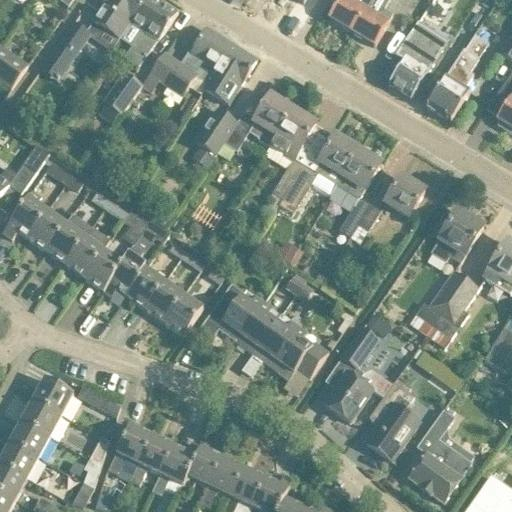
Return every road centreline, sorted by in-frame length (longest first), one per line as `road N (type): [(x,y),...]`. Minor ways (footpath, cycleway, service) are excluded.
road 1 (residential): [(391,511),(291,426),(193,382),(26,332)]
road 2 (residential): [(511,189),(198,0)]
